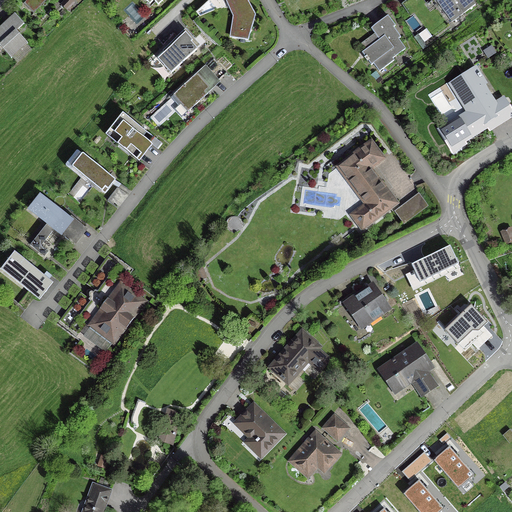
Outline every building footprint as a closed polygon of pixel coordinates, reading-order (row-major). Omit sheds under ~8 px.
[(33,12),(45,0),(27,0),(24,3),(33,12)] [(65,0),(60,5),(65,10),(73,2),(70,0),(65,0)] [(208,0),(195,13),(199,17),(217,9),(208,0)] [(226,0),(234,17),(231,38),(247,41),(254,16),(245,0),(226,0)] [(434,0),(451,22),(474,5),(470,0),(434,0)] [(14,14),(0,26),(0,48),(10,59),(11,58),(10,57),(25,43),(26,44),(15,31),(22,25),(23,24),(14,14)] [(370,29),(378,40),(361,53),(364,57),(363,58),(366,62),(367,61),(370,65),(372,64),(378,72),(393,60),(391,58),(404,49),(397,39),(400,38),(392,28),(394,27),(387,16),(370,29)] [(169,60),(162,66),(170,74),(196,49),(190,42),(191,41),(184,34),(163,54),(169,60)] [(413,38),(422,50),(426,47),(417,35),(413,38)] [(205,66),(172,96),(187,112),(207,94),(205,92),(210,87),(203,80),(211,73),(205,66)] [(440,131),(453,152),(463,146),(461,141),(487,125),(485,122),(493,117),(497,123),(511,114),(502,101),(493,106),(480,85),(482,84),(479,79),(480,78),(478,75),(477,76),(474,70),(451,84),(460,98),(467,94),(478,112),(461,122),(459,119),(440,131)] [(360,108),(353,113),(355,116),(363,110),(360,108)] [(146,132),(121,113),(104,135),(135,160),(149,143),(142,138),(146,132)] [(358,226),(361,230),(396,204),(370,168),(383,159),(370,142),(336,167),(365,205),(350,215),(358,226)] [(104,193),(105,193),(114,181),(114,179),(82,155),(81,155),(80,155),(71,166),(71,167),(72,168),(103,193),(104,193)] [(60,235),(71,243),(83,228),(72,219),(71,221),(39,196),(28,210),(47,224),(30,246),(43,256),(60,235)] [(511,239),(511,237),(509,230),(502,233),(505,242),(511,239)] [(451,245),(412,263),(420,281),(459,263),(451,245)] [(42,275),(13,252),(0,268),(0,269),(28,292),(42,275)] [(131,317),(142,302),(97,269),(86,285),(96,292),(90,300),(80,293),(68,309),(112,342),(123,327),(125,328),(133,318),(131,317)] [(41,277),(47,281),(51,276),(45,272),(41,277)] [(382,302),(384,301),(377,290),(372,293),(368,288),(346,303),(362,326),(386,309),(382,302)] [(488,322),(471,304),(445,329),(458,343),(473,330),(479,330),(488,322)] [(314,350),(317,348),(301,334),(271,368),(280,376),(279,377),(282,380),(284,379),(287,382),(312,353),(323,363),(326,360),(314,350)] [(427,363),(415,346),(380,370),(390,386),(398,381),(402,386),(410,381),(421,396),(436,386),(422,366),(427,363)] [(249,447),(260,457),(282,434),(263,416),(260,419),(249,408),(237,421),(256,440),(249,447)] [(178,415),(175,413),(168,410),(159,441),(170,444),(172,435),(173,435),(174,433),(173,433),(178,415)] [(347,429),(333,417),(323,428),(337,440),(347,429)] [(511,433),(509,430),(502,436),(508,444),(511,440),(511,433)] [(290,461),(290,462),(307,476),(322,459),(329,465),(338,454),(314,434),(290,461)] [(473,474),(449,446),(434,460),(458,487),(473,474)] [(437,511),(443,508),(419,480),(404,493),(420,511),(437,511)] [(100,511),(108,491),(93,486),(86,505),(90,509),(87,511),(100,511)]
